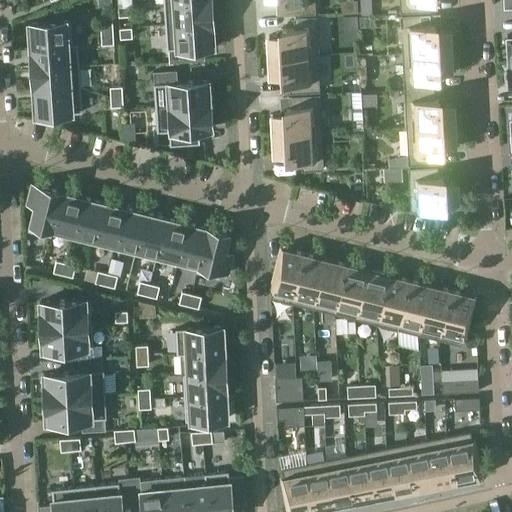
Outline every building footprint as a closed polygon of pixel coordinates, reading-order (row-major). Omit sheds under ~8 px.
[(199,0),(164,2),(165,24),(212,21),(210,0),(199,0)] [(279,0),(280,14),(314,12),(314,2),(313,0),(279,0)] [(400,0),(401,1),(402,12),(428,10),(427,0),(400,0)] [(371,2),(358,3),(359,15),(372,15),(371,2)] [(118,6),(119,16),(131,15),(130,5),(118,6)] [(402,26),(397,26),(398,42),(403,41),(403,52),(450,50),(450,47),(450,38),(449,38),(449,29),(437,30),(436,24),(430,24),(430,13),(402,15),(402,25),(402,26)] [(270,56),(316,53),(315,26),(314,16),(295,17),(296,27),(281,28),(281,34),(269,35),(269,43),(269,53),(270,53),(270,56)] [(112,17),(100,17),(101,24),(101,34),(113,33),(113,23),(112,17)] [(72,43),(71,19),(29,22),(31,47),(73,44),(72,43)] [(212,21),(165,24),(167,49),(214,45),(212,21)] [(132,26),(120,27),(120,37),(132,37),(132,26)] [(113,33),(101,34),(102,44),(114,43),(113,33)] [(73,44),(31,47),(32,68),(79,65),(78,43),(72,43),(73,44)] [(405,79),(406,89),(432,88),(432,78),(439,77),(439,71),(451,71),(451,62),(451,53),(450,53),(450,50),(403,52),(405,79)] [(318,80),(316,53),(270,56),(270,58),(270,68),(271,68),(271,76),(283,76),(284,82),(291,81),(291,92),(318,91),(318,80)] [(79,65),(32,68),(34,90),(81,87),(79,65)] [(177,69),(153,71),(156,107),(210,104),(208,79),(178,81),(177,69)] [(123,95),(122,85),(110,86),(110,96),(123,95)] [(81,87),(34,90),(35,114),(82,111),(81,87)] [(433,98),(432,88),(406,89),(406,100),(407,127),(454,124),(454,122),(454,112),(453,112),(453,104),(440,104),(440,98),(433,98)] [(364,128),(361,90),(351,91),(353,129),(364,128)] [(274,134),(320,131),(319,105),(318,94),(291,95),(292,106),(285,106),(285,113),(273,113),(273,122),(273,131),(274,131),(274,134)] [(123,95),(110,96),(111,106),(123,105),(123,95)] [(210,104),(156,107),(158,143),(170,142),(170,144),(200,142),(199,135),(191,136),(190,129),(212,127),(210,104)] [(454,124),(407,127),(409,154),(409,164),(420,163),(436,163),(436,152),(443,152),(442,146),(455,145),(454,136),(455,136),(454,127),(454,124)] [(320,131),(274,134),(274,136),(274,146),(275,146),(275,154),(287,154),(288,160),(303,159),(303,170),(322,169),(322,158),(320,131)] [(179,178),(182,160),(161,157),(158,174),(179,178)] [(437,177),(436,166),(409,168),(411,210),(446,208),(445,204),(458,204),(458,200),(457,190),(457,182),(444,183),(444,176),(437,177)] [(53,227),(52,227),(61,191),(31,184),(27,201),(35,203),(28,229),(51,235),(53,227)] [(52,227),(53,227),(73,232),(82,196),(61,191),(52,227)] [(103,202),(82,196),(73,232),(94,237),(103,202)] [(103,202),(94,237),(115,243),(124,207),(103,202)] [(145,212),(124,207),(115,243),(136,248),(145,212)] [(145,212),(136,248),(157,253),(166,217),(145,212)] [(422,216),(419,230),(426,232),(429,218),(422,216)] [(187,222),(166,217),(157,253),(178,258),(187,222)] [(198,263),(199,263),(208,227),(187,222),(178,258),(198,263)] [(199,263),(198,263),(196,271),(219,277),(221,269),(229,271),(233,253),(225,252),(230,233),(208,227),(199,263)] [(293,303),(305,253),(283,248),(280,260),(278,260),(274,274),(276,275),(271,297),(293,303)] [(293,303),(314,308),(326,258),(305,253),(293,303)] [(314,308),(335,313),(347,264),(326,258),(314,308)] [(63,273),(66,262),(56,259),(53,271),(63,273)] [(66,262),(63,273),(73,276),(76,264),(66,262)] [(356,318),(368,269),(347,264),(335,313),(356,318)] [(376,323),(389,274),(368,269),(356,318),(376,323)] [(105,284),(108,272),(98,270),(95,281),(105,284)] [(108,272),(105,284),(115,286),(118,274),(108,272)] [(376,323),(397,329),(410,279),(389,274),(376,323)] [(418,334),(431,284),(410,279),(397,329),(418,334)] [(147,294),(150,282),(140,280),(137,292),(147,294)] [(150,282),(147,294),(157,297),(160,285),(150,282)] [(418,334),(439,339),(451,290),(431,284),(418,334)] [(189,305),(192,293),(182,290),(179,302),(189,305)] [(451,290),(439,339),(461,344),(467,322),(469,323),(472,308),(470,308),(474,295),(451,290)] [(192,293),(189,305),(199,307),(202,295),(192,293)] [(41,325),(91,322),(90,298),(40,301),(41,325)] [(128,320),(127,310),(115,310),(116,321),(128,320)] [(143,342),(167,341),(166,320),(142,320),(143,342)] [(102,358),(101,345),(93,345),(91,322),(41,325),(43,349),(78,347),(78,359),(102,358)] [(181,352),(187,352),(224,350),(223,326),(176,328),(177,354),(181,353),(181,352)] [(148,354),(148,344),(135,345),(136,355),(148,354)] [(188,374),(225,372),(224,350),(187,352),(181,352),(181,353),(182,374),(183,374),(188,374)] [(137,365),(149,364),(148,354),(136,355),(137,365)] [(105,393),(104,370),(103,370),(102,358),(78,359),(79,371),(44,373),(45,397),(105,393)] [(432,363),(420,364),(422,385),(421,385),(422,393),(434,392),(432,363)] [(332,364),(316,364),(316,384),(332,384),(332,364)] [(183,374),(184,396),(226,393),(225,372),(188,374),(183,374)] [(275,377),(275,389),(303,387),(302,375),(275,377)] [(478,378),(453,379),(454,391),(479,390),(478,378)] [(442,392),(454,391),(453,379),(442,380),(442,392)] [(360,396),(376,395),(375,383),(359,384),(360,396)] [(359,384),(347,385),(347,389),(348,397),(360,396),(359,384)] [(413,385),(401,386),(401,394),(413,394),(413,385)] [(318,398),(326,398),(326,386),(318,386),(318,398)] [(389,395),(401,394),(401,386),(388,387),(389,395)] [(138,388),(138,398),(151,397),(150,387),(138,388)] [(303,399),(303,387),(275,389),(276,400),(303,399)] [(106,430),(105,418),(106,417),(105,393),(45,397),(46,421),(81,419),(82,431),(106,430)] [(186,420),(227,418),(226,393),(184,396),(186,420)] [(479,396),(454,397),(455,409),(480,408),(479,396)] [(138,398),(139,408),(151,407),(151,397),(138,398)] [(435,398),(425,399),(425,409),(432,409),(435,405),(435,398)] [(416,399),(404,400),(405,408),(417,407),(416,399)] [(404,400),(388,401),(389,413),(405,412),(405,408),(404,400)] [(376,401),(364,402),(364,410),(376,409),(376,401)] [(364,402),(348,403),(349,415),(365,414),(364,410),(364,402)] [(324,412),(324,416),(340,415),(340,403),(324,404),(324,412)] [(312,413),(324,412),(324,404),(312,405),(312,413)] [(304,405),(276,406),(277,418),(284,418),(285,425),(305,424),(304,405)] [(159,439),(169,438),(168,426),(157,427),(159,439)] [(125,440),(124,428),(114,429),(115,441),(125,440)] [(124,428),(125,440),(135,439),(134,428),(124,428)] [(211,430),(201,430),(202,442),(212,441),(224,440),(223,429),(211,430)] [(192,443),(202,442),(201,430),(191,431),(192,443)] [(446,435),(455,480),(480,475),(478,465),(480,464),(477,450),(475,450),(471,430),(446,435)] [(435,484),(455,480),(446,435),(426,439),(435,484)] [(80,437),(70,438),(71,450),(81,449),(80,437)] [(70,438),(59,438),(61,450),(71,450),(70,438)] [(435,484),(426,439),(406,443),(415,488),(435,484)] [(395,492),(415,488),(406,443),(386,447),(395,492)] [(395,492),(386,447),(366,451),(375,496),(395,492)] [(355,500),(375,496),(366,451),(346,455),(355,500)] [(355,500),(346,455),(326,459),(335,504),(355,500)] [(315,508),(335,504),(326,459),(306,463),(315,508)] [(290,511),(293,511),(315,508),(306,463),(282,468),(285,487),(283,488),(286,502),(288,502),(290,511)] [(206,472),(207,482),(209,511),(232,511),(228,470),(206,472)] [(184,475),(185,485),(187,511),(209,511),(207,482),(206,472),(184,475)] [(184,475),(163,477),(166,511),(187,511),(185,485),(184,475)] [(143,511),(166,511),(163,477),(140,479),(140,476),(129,477),(132,504),(142,503),(143,511)] [(119,482),(96,484),(99,511),(122,511),(121,506),(132,504),(129,477),(119,478),(119,482)] [(95,484),(75,486),(76,496),(77,511),(99,511),(96,484),(95,484)] [(77,511),(76,496),(75,486),(52,489),(53,503),(38,505),(38,511),(77,511)]
